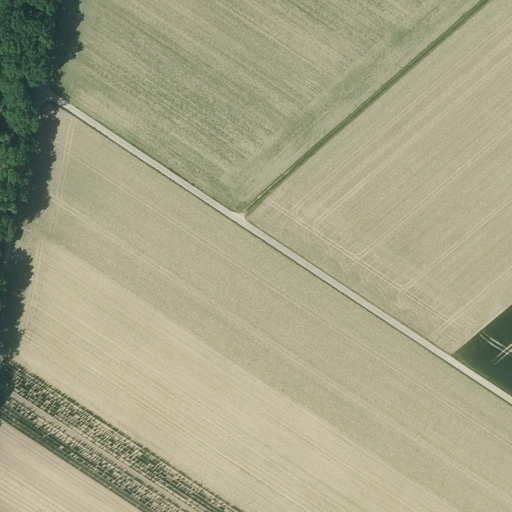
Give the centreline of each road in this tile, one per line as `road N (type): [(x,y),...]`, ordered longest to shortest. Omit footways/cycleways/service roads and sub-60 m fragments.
road 1 (track): [(511,400),(37,88)]
road 2 (track): [(238,219),(486,0)]
road 3 (track): [(37,88),(0,278)]
